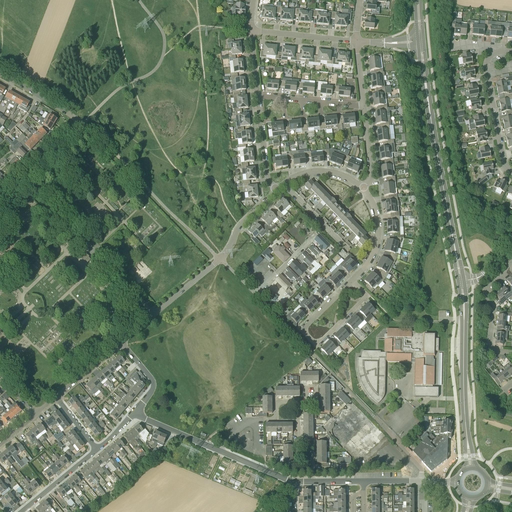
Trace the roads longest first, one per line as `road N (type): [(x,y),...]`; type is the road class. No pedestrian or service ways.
road 1 (residential): [(422,482),(419,466),(255,294)]
road 2 (residential): [(312,482),(312,452),(299,443),(294,401),(276,401),(274,418),(251,419),(215,449)]
road 3 (unclassified): [(218,258),(83,121)]
road 4 (tertiary): [(450,226),(421,45)]
road 5 (residential): [(152,314),(26,182)]
road 6 (residential): [(351,280),(367,296),(317,345),(302,330),(339,293)]
road 7 (residential): [(511,173),(485,68),(493,54),(511,52)]
road 8 (tertiary): [(470,467),(463,332)]
road 9 (residential): [(511,352),(490,348),(493,305),(485,290),(511,259)]
